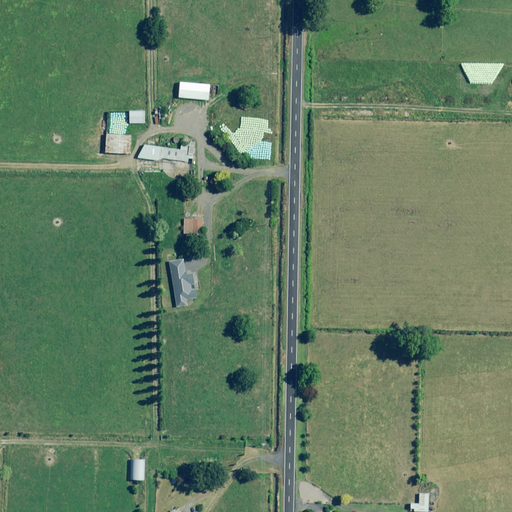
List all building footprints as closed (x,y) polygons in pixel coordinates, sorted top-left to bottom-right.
[(209,85),(180,82),(178,98),(208,100),(209,85)] [(144,123),(144,111),(129,111),(129,123),(144,123)] [(131,135),(106,134),(105,153),(130,154),(131,135)] [(193,156),(195,139),(188,138),(187,144),(181,144),(180,150),(144,145),(137,158),(158,161),(161,158),(188,162),(189,155),(193,156)] [(202,229),(202,219),(184,219),(183,234),(199,234),(199,229),(202,229)] [(186,274),(183,259),(169,262),(176,307),(187,305),(186,300),(196,298),(195,289),(191,290),(190,284),(194,283),(192,273),(186,274)] [(144,460),(131,460),(131,480),(143,480),(144,460)] [(428,494),(419,494),(419,504),(410,504),(410,509),(413,509),(413,511),(427,511),(428,494)]
